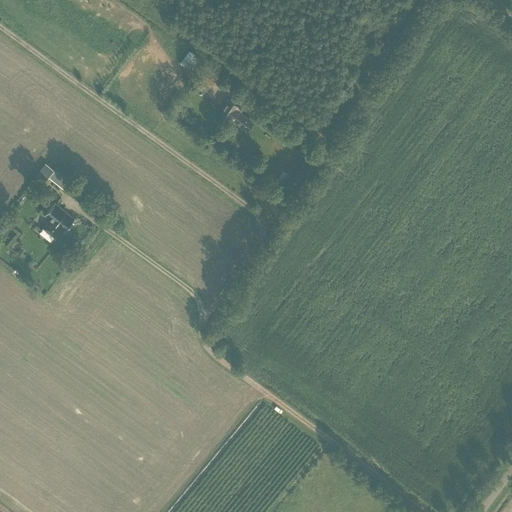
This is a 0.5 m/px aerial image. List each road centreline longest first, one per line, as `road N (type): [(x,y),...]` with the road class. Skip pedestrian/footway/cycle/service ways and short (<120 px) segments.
road 1 (track): [(324,135),(133,0)]
road 2 (track): [(321,154),(324,135),(421,0)]
